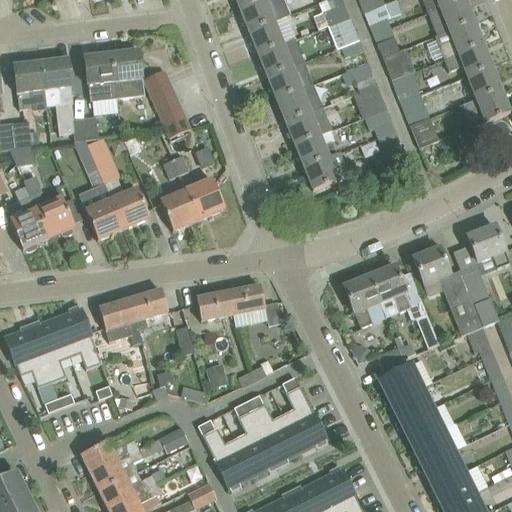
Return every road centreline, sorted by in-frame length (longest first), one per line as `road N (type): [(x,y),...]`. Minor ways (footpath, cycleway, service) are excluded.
road 1 (residential): [(411,511),(278,257)]
road 2 (unclassified): [(0,295),(278,257)]
road 3 (residential): [(278,257),(187,15)]
road 4 (unclassified): [(278,257),(435,214),(511,171)]
road 5 (residential): [(0,35),(187,15)]
road 6 (residential): [(63,511),(0,385)]
